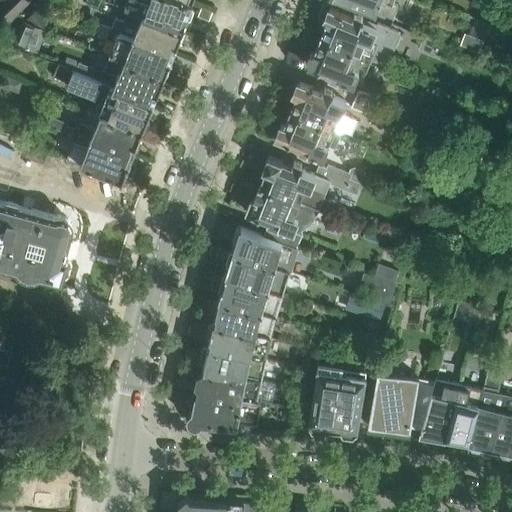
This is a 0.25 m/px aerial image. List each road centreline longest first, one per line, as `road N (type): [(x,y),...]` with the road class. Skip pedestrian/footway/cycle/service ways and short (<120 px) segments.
road 1 (tertiary): [(262,0),(157,264),(120,450)]
road 2 (residential): [(511,509),(408,480),(120,450)]
